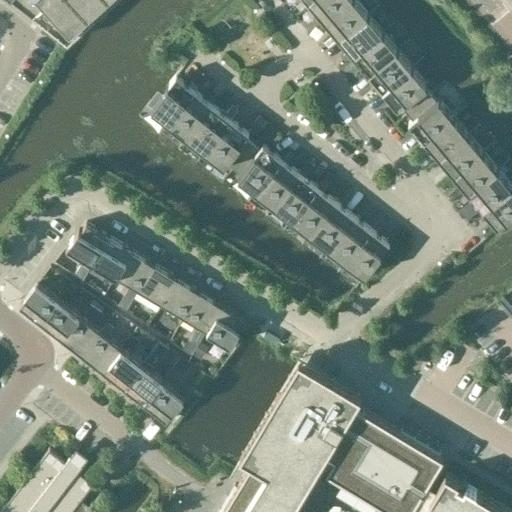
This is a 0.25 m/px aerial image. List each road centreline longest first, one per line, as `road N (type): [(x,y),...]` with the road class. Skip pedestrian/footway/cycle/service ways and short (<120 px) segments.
road 1 (residential): [(0,274),(71,184),(325,336)]
road 2 (residential): [(438,235),(250,96)]
road 3 (residential): [(438,235),(437,210),(307,48)]
road 4 (residential): [(325,336),(511,449)]
road 5 (residential): [(325,336),(438,235)]
